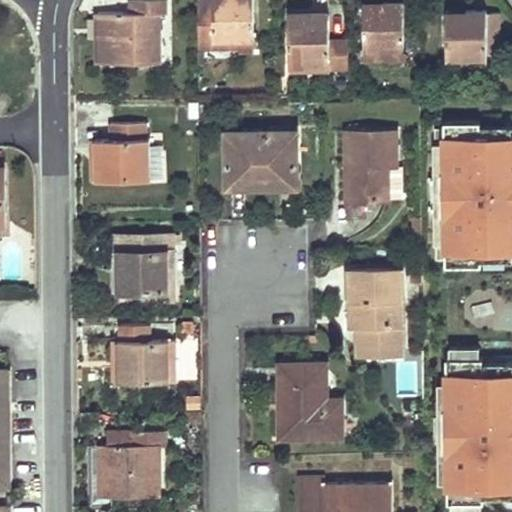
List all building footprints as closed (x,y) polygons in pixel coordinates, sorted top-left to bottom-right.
[(130,0),(131,11),(98,11),(98,34),(106,34),(106,63),(162,62),(161,12),(167,12),(167,0),(130,0)] [(198,0),(198,33),(214,33),(214,46),(241,46),(241,39),(241,30),(254,30),(253,0),(198,0)] [(364,9),(364,55),(405,55),(404,0),(384,0),(384,9),(364,9)] [(487,9),(467,9),(467,18),(447,18),(447,48),(461,48),(461,64),(487,64),(487,52),(500,51),(500,12),(487,12),(487,9)] [(303,52),(303,69),(330,68),(330,66),(349,66),(349,39),(330,39),(329,13),(309,13),(309,22),(289,22),(289,52),(303,52)] [(309,22),(309,13),(289,14),(289,22),(309,22)] [(254,30),(241,30),(241,39),(254,39),(254,30)] [(106,34),(98,34),(98,63),(106,63),(106,34)] [(303,52),(289,52),(290,69),(303,69),(303,52)] [(511,248),(511,121),(484,122),(483,117),(445,118),(445,124),(436,124),(438,256),(448,256),(448,249),(511,248)] [(146,121),(111,122),(111,138),(95,138),(95,161),(96,179),(151,178),(150,145),(150,137),(146,137),(146,121)] [(296,130),(227,131),(228,184),(272,184),(272,179),(297,179),(296,130)] [(396,130),(347,130),(348,199),(364,199),(388,198),(388,197),(388,164),(397,164),(396,130)] [(162,144),(150,145),(151,178),(162,177),(162,144)] [(397,164),(388,164),(388,197),(403,197),(403,164),(397,164)] [(365,215),(364,199),(348,199),(348,215),(365,215)] [(118,250),(119,290),(162,290),(162,299),(174,299),(174,233),(113,234),(114,250),(118,250)] [(351,324),(356,323),(356,345),(404,345),(403,267),(350,268),(351,324)] [(128,380),(175,379),(174,323),(121,323),(121,339),(119,339),(119,360),(128,360),(128,380)] [(119,339),(110,339),(111,380),(128,380),(128,360),(119,360),(119,339)] [(446,354),(446,368),(446,380),(440,380),(441,414),(437,414),(436,442),(441,442),(440,481),(447,481),(448,486),(511,485),(511,358),(487,359),(487,343),(451,344),(450,354),(446,354)] [(404,345),(356,345),(357,355),(405,353),(404,345)] [(280,402),(286,402),(286,436),(342,434),(342,398),(326,399),(326,372),(316,362),(280,363),(280,402)] [(130,429),(130,443),(118,443),(91,443),(91,473),(91,502),(111,502),(111,495),(161,494),(160,444),(167,444),(166,429),(130,429)] [(130,429),(118,430),(118,443),(130,443),(130,429)] [(325,474),(299,474),(299,511),(393,511),(393,481),(325,481),(325,474)]
